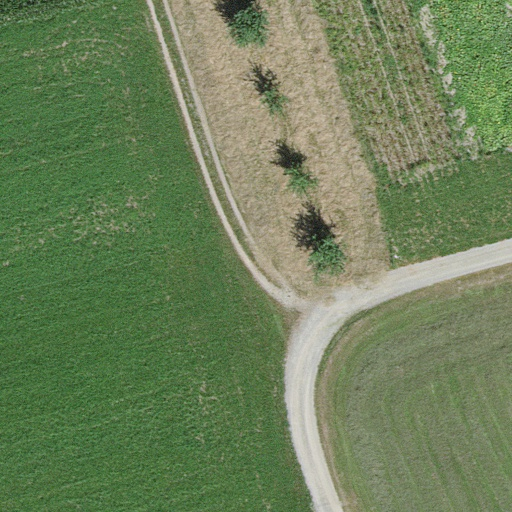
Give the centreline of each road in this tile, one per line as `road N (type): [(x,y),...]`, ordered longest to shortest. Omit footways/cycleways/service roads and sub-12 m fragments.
road 1 (track): [(335,511),(302,421),(299,360),(355,306),(511,264)]
road 2 (track): [(329,331),(261,275),(164,0)]
